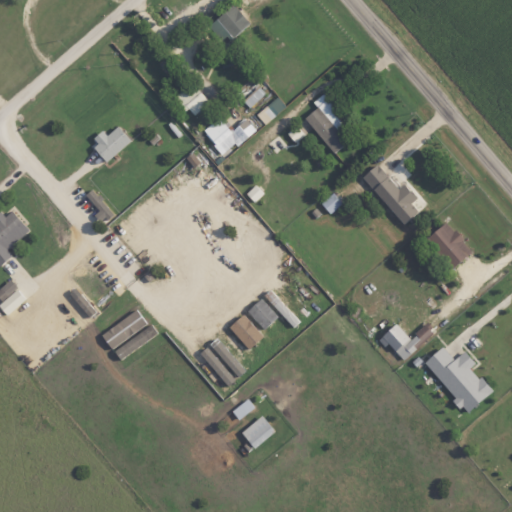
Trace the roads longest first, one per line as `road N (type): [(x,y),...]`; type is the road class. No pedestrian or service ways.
road 1 (tertiary): [(511,186),(350,0)]
road 2 (residential): [(0,116),(133,0)]
